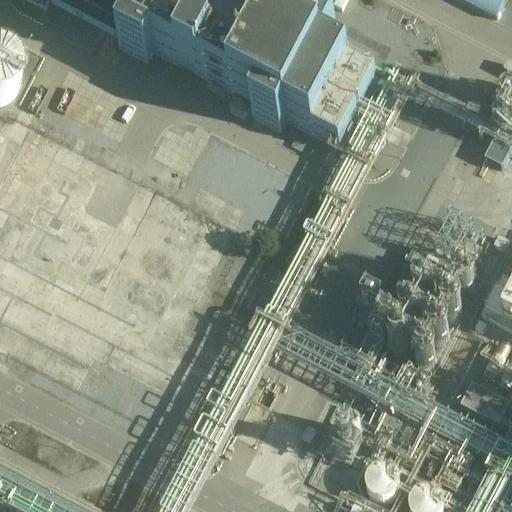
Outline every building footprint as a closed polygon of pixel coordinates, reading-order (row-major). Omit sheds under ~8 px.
[(147,0),(127,38),(120,52),(147,66),(155,52),(187,69),(210,81),(248,101),(256,105),(262,108),(254,122),(283,137),(290,123),(345,152),(379,88),(325,60),(337,37),(309,22),(315,10),(296,0),(241,0),(235,12),(234,12),(211,0),(147,0)] [(452,0),(497,23),(497,22),(508,0),(452,0)] [(0,111),(54,75),(27,36),(0,54),(0,111)] [(511,167),(511,142),(507,139),(496,158),(511,167)] [(240,326),(131,290),(134,282),(122,278),(138,231),(80,212),(77,220),(43,208),(39,219),(0,205),(0,350),(90,381),(102,385),(108,368),(197,398),(205,375),(221,380),(232,345),(233,346),(240,326)] [(393,301),(390,309),(375,301),(361,328),(376,335),(368,351),(364,349),(356,365),(428,403),(488,288),(453,270),(451,266),(446,266),(419,252),(418,254),(414,257),(414,261),(408,273),(405,276),(405,280),(397,294),(393,297),(393,301)] [(502,433),(503,431),(511,436),(511,434),(511,426),(507,424),(511,413),(511,407),(475,389),(463,412),(502,433)] [(317,484),(344,495),(362,451),(370,454),(375,442),(340,428),(317,484)] [(382,467),(384,501),(409,499),(407,465),(382,467)] [(441,487),(419,504),(425,511),(457,511),(459,511),(441,487)] [(37,494),(31,506),(43,511),(105,511),(72,495),(65,508),(37,494)]
